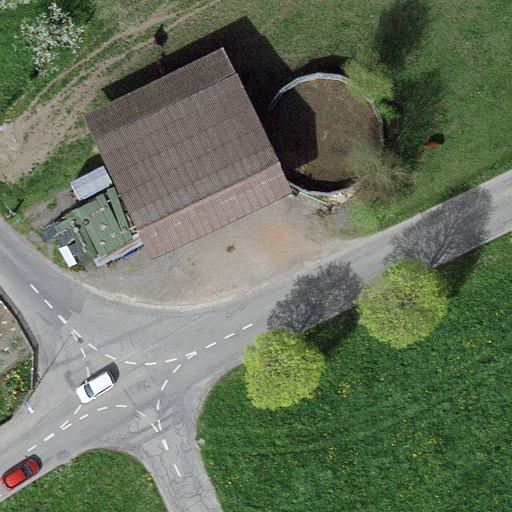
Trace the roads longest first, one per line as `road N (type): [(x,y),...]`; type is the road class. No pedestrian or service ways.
road 1 (tertiary): [(511,200),(130,380)]
road 2 (residential): [(130,380),(0,239)]
road 3 (tertiary): [(130,380),(0,467)]
road 4 (residential): [(195,511),(130,380)]
